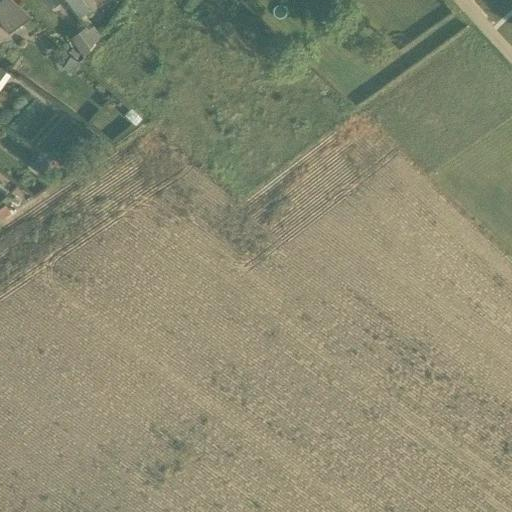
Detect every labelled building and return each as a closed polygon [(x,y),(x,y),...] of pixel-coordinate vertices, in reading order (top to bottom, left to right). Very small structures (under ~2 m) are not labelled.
[(11,0),(1,0),(0,1),(0,21),(9,34),(32,18),(11,0)] [(97,40),(89,29),(88,27),(71,39),(84,57),(97,40)] [(72,76),(80,63),(70,57),(62,70),(72,76)] [(97,141),(95,145),(102,150),(105,145),(97,141)] [(34,164),(45,169),(50,160),(39,154),(34,164)]
